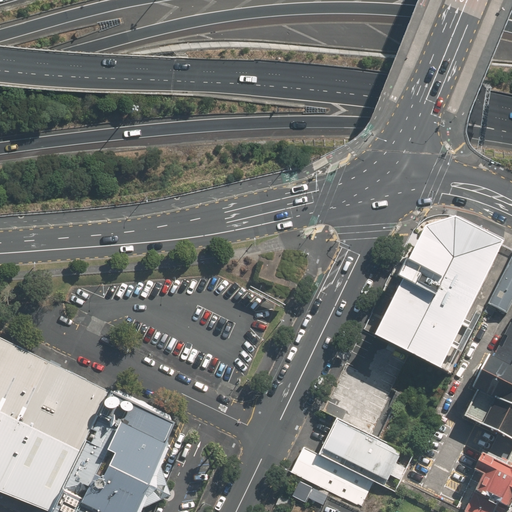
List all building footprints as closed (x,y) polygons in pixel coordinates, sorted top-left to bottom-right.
[(442,370),(504,243),(456,219),(425,228),(376,339),(442,370)] [(511,304),(511,258),(488,303),(508,313),(511,304)] [(479,389),(467,413),(511,436),(511,325),(495,359),(491,357),(475,387),(479,389)] [(3,338),(0,336),(0,488),(12,493),(16,495),(40,505),(52,510),(108,391),(96,385),(3,338)] [(108,391),(52,510),(57,511),(132,511),(135,506),(146,482),(157,456),(172,422),(108,391)] [(373,437),(337,418),(319,453),(374,481),(394,491),(412,456),(373,437)] [(374,481),(319,453),(307,447),(294,473),(361,507),(374,481)] [(511,502),(511,466),(484,453),(477,469),(485,472),(476,492),(498,502),(509,507),(511,502)] [(146,482),(135,506),(170,493),(157,456),(146,482)] [(493,511),(498,502),(476,492),(474,491),(464,511),(493,511)]
